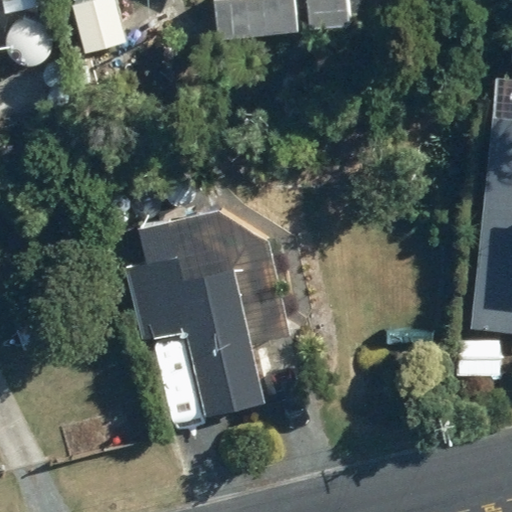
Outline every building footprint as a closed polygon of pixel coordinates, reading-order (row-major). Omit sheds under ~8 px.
[(5,0),(8,9),(49,0),(5,0)] [(131,43),(121,0),(70,0),(82,54),(131,43)] [(212,0),(213,30),(298,28),(298,0),(212,0)] [(354,23),(353,0),(311,0),(312,23),(354,23)] [(511,110),(497,109),(477,321),(511,324),(511,110)] [(192,326),(209,409),(269,397),(256,336),(291,328),(276,256),(239,265),(238,259),(187,269),(183,249),(136,258),(152,334),(192,326)] [(505,335),(460,333),(460,361),(504,363),(505,335)]
